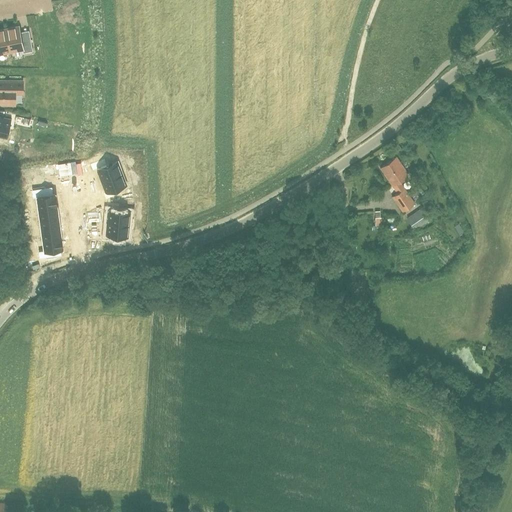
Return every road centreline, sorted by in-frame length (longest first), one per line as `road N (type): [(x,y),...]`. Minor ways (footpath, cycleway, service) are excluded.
road 1 (unclassified): [(81,271),(227,231),(335,170),(459,70),(511,50)]
road 2 (residential): [(81,271),(69,182),(20,185)]
